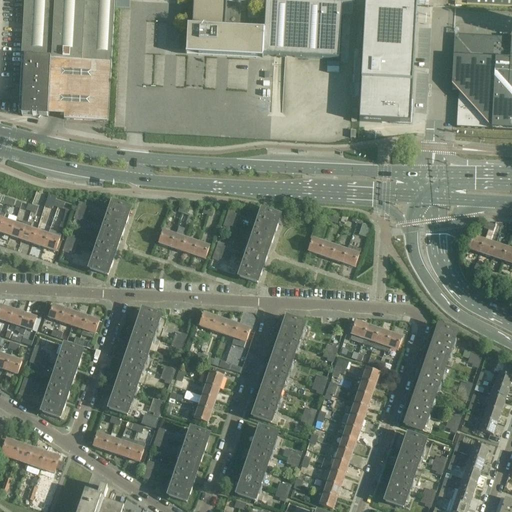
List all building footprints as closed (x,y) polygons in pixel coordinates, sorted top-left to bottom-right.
[(24,0),(22,58),(51,60),(61,60),(62,44),(36,43),(37,0),(24,0)] [(61,60),(81,61),(84,0),(37,0),(36,43),(62,44),(61,60)] [(64,120),(107,122),(111,81),(115,0),(84,0),(81,61),(61,60),(51,60),(48,114),(65,115),(64,120)] [(193,0),(192,28),(188,27),(187,52),(224,54),(224,55),(263,57),(339,61),(342,7),(342,6),(351,7),(352,7),(352,0),(193,0)] [(366,5),(359,122),(409,125),(416,8),(366,5)] [(451,86),(451,93),(458,93),(456,128),(511,131),(511,38),(497,38),(454,36),(451,86)] [(22,58),(18,113),(22,113),(22,117),(32,118),(37,118),(38,119),(40,118),(48,118),(48,114),(51,60),(22,58)] [(80,219),(84,207),(85,205),(80,203),(74,220),(79,221),(80,219)] [(122,237),(125,229),(124,229),(125,226),(126,227),(128,219),(130,211),(112,205),(101,238),(119,244),(121,237),(122,237)] [(84,207),(80,219),(85,221),(89,209),(84,207)] [(229,229),(229,227),(233,215),(234,213),(229,211),(223,227),(229,229)] [(274,234),(275,234),(278,227),(277,226),(280,219),(262,212),(251,246),(268,252),(271,245),(272,245),(274,237),(273,237),(274,234)] [(233,215),(229,227),(234,228),(238,216),(233,215)] [(0,230),(0,233),(10,237),(14,225),(4,221),(5,216),(0,230)] [(10,237),(21,241),(27,224),(23,222),(21,227),(14,225),(10,237)] [(21,241),(33,245),(37,233),(30,230),(32,225),(27,224),(21,241)] [(48,237),(44,249),(55,253),(60,241),(61,235),(50,231),(48,237)] [(33,245),(44,249),(48,237),(37,233),(33,245)] [(171,249),(175,237),(164,233),(159,245),(171,249)] [(69,252),(73,240),(74,238),(69,236),(63,252),(68,254),(69,252)] [(186,241),(175,237),(171,249),(182,253),(186,241)] [(116,251),(119,244),(101,238),(90,271),(107,277),(110,269),(111,270),(114,262),(113,262),(114,259),(115,259),(117,251),(116,251)] [(480,254),(485,242),(473,239),(469,251),(480,254)] [(73,240),(69,252),(74,254),(78,242),(73,240)] [(198,245),(186,241),(182,253),(193,257),(198,245)] [(320,257),(325,245),(313,241),(309,253),(320,257)] [(496,246),(485,242),(480,254),(492,258),(496,246)] [(492,258),(503,262),(507,250),(508,246),(509,244),(505,242),(504,245),(505,245),(503,249),(496,246),(492,258)] [(218,260),(222,248),(223,246),(218,244),(212,260),(217,262),(218,260)] [(198,245),(193,257),(205,261),(209,249),(198,245)] [(336,249),(325,245),(320,257),(332,261),(336,249)] [(266,259),(268,252),(251,246),(240,279),(257,285),(260,277),(263,269),(262,269),(263,267),(264,267),(267,259),(266,259)] [(347,252),(343,265),(354,269),(359,256),(358,256),(360,251),(349,247),(347,252)] [(222,248),(218,260),(223,261),(227,249),(222,248)] [(347,252),(336,249),(332,261),(343,265),(347,252)] [(503,262),(511,265),(511,251),(507,250),(503,262)] [(2,308),(0,314),(0,320),(10,324),(13,312),(2,308)] [(61,323),(65,311),(54,308),(50,320),(61,323)] [(77,315),(65,311),(61,323),(72,327),(77,315)] [(13,312),(10,324),(17,326),(15,332),(19,333),(21,328),(25,316),(25,315),(13,312)] [(132,346),(149,352),(160,318),(143,312),(132,346)] [(88,319),(77,315),(72,327),(84,331),(88,319)] [(25,316),(21,328),(32,332),(36,320),(37,320),(25,316)] [(212,332),(216,320),(204,316),(200,328),(212,332)] [(88,319),(84,331),(82,336),(94,340),(95,335),(100,323),(88,319)] [(36,320),(32,332),(37,333),(41,322),(36,320)] [(227,323),(216,320),(212,332),(223,336),(227,323)] [(276,353),(293,359),(304,326),(287,320),(276,353)] [(238,327),(227,323),(223,336),(234,340),(238,327)] [(361,345),(367,328),(356,324),(350,341),(361,345)] [(238,327),(234,340),(246,343),(250,331),(238,327)] [(379,332),(367,328),(361,345),(373,349),(379,332)] [(445,368),(448,360),(456,335),(439,329),(428,361),(445,368)] [(195,330),(186,356),(196,360),(196,361),(201,363),(203,356),(199,354),(198,355),(196,354),(197,349),(194,348),(199,331),(195,330)] [(390,335),(379,332),(373,349),(384,353),(390,335)] [(182,354),(187,336),(181,334),(181,336),(175,335),(171,348),(176,349),(175,352),(182,354)] [(390,335),(384,353),(389,354),(390,349),(397,352),(402,339),(390,335)] [(204,355),(210,338),(207,337),(204,344),(203,344),(202,348),(203,349),(201,352),(202,352),(202,355),(204,355)] [(85,342),(83,348),(90,350),(92,345),(85,342)] [(333,364),(339,347),(333,345),(332,347),(327,345),(323,358),(328,360),(327,362),(333,364)] [(35,346),(29,364),(36,366),(36,364),(41,365),(46,352),(41,351),(42,348),(35,346)] [(138,384),(149,352),(132,346),(121,378),(138,384)] [(54,381),(71,387),(83,354),(65,348),(54,381)] [(478,370),(484,353),(478,351),(477,353),(472,351),(468,364),(473,366),(472,368),(478,370)] [(282,392),(293,359),(276,353),(265,385),(282,392)] [(10,359),(0,355),(0,369),(6,371),(10,359)] [(361,363),(364,357),(358,355),(356,362),(361,363)] [(370,358),(367,365),(379,369),(381,363),(370,358)] [(10,359),(6,371),(18,375),(22,363),(10,359)] [(352,363),(338,359),(334,373),(340,375),(344,376),(346,370),(349,371),(352,363)] [(171,386),(177,369),(176,369),(178,362),(172,360),(169,366),(170,367),(170,369),(165,367),(160,380),(165,382),(165,384),(171,386)] [(213,365),(213,366),(224,370),(226,363),(215,360),(215,361),(211,360),(209,364),(213,365)] [(434,400),(436,392),(445,368),(428,361),(417,394),(434,400)] [(363,383),(375,387),(379,375),(367,371),(363,383)] [(207,386),(219,390),(223,379),(206,373),(202,384),(207,386)] [(486,375),(481,373),(478,381),(484,383),(486,375)] [(495,387),(508,391),(511,380),(511,379),(499,375),(495,387)] [(186,391),(190,380),(184,378),(177,376),(176,381),(178,381),(175,388),(186,391)] [(323,397),(328,379),(322,377),(321,379),(316,378),(312,391),(317,392),(316,395),(323,397)] [(127,417),(135,392),(138,384),(121,378),(110,411),(127,417)] [(24,379),(18,396),(19,397),(18,400),(23,402),(26,396),(30,398),(35,385),(30,383),(31,381),(24,379)] [(54,381),(43,414),(60,420),(71,387),(54,381)] [(363,383),(359,394),(371,398),(375,387),(363,383)] [(467,402),(473,385),(467,383),(466,385),(461,383),(456,397),(461,398),(461,400),(467,402)] [(337,386),(330,384),(326,395),(332,398),(334,393),(335,393),(337,386)] [(265,385),(253,419),(271,425),(282,392),(265,385)] [(215,402),(218,392),(219,390),(207,386),(203,397),(215,402)] [(495,387),(491,398),(504,403),(508,391),(495,387)] [(359,394),(355,405),(367,409),(371,398),(359,394)] [(434,400),(417,394),(405,427),(423,433),(434,400)] [(479,398),(473,396),(470,403),(476,405),(479,398)] [(212,413),(215,402),(203,397),(199,408),(194,407),(212,413)] [(182,403),(176,401),(169,398),(168,403),(168,404),(166,412),(171,413),(173,407),(179,410),(182,403)] [(491,398),(487,409),(500,414),(504,403),(491,398)] [(160,419),(165,402),(159,399),(158,402),(154,400),(151,407),(147,406),(145,411),(149,412),(149,413),(154,415),(153,416),(160,419)] [(355,405),(351,416),(363,421),(367,409),(355,405)] [(327,408),(322,406),(318,418),(325,420),(326,415),(325,414),(327,408)] [(212,413),(194,407),(193,411),(198,413),(195,420),(208,424),(212,413)] [(497,425),(500,414),(487,409),(484,421),(497,425)] [(311,430),(317,412),(311,410),(310,412),(305,410),(301,423),(306,425),(305,427),(311,430)] [(351,416),(347,428),(359,432),(363,421),(351,416)] [(450,416),(446,429),(450,431),(450,433),(456,435),(462,418),(456,416),(455,418),(450,416)] [(146,417),(143,425),(155,429),(157,421),(146,417)] [(322,425),(323,425),(325,420),(318,418),(316,422),(317,423),(315,428),(321,430),(322,425)] [(117,419),(115,425),(126,429),(128,423),(122,421),(117,419)] [(497,425),(484,421),(480,432),(492,437),(497,425)] [(128,423),(126,429),(137,433),(139,426),(134,425),(128,423)] [(347,428),(343,439),(356,443),(359,432),(347,428)] [(159,429),(153,447),(159,449),(160,447),(165,448),(167,445),(170,446),(172,441),(173,442),(175,437),(165,434),(166,431),(159,429)] [(249,463),(266,469),(277,436),(260,430),(249,463)] [(180,464),(198,470),(209,437),(192,431),(180,464)] [(457,445),(456,444),(454,452),(459,454),(462,447),(465,436),(460,435),(457,445)] [(98,436),(94,448),(106,452),(110,440),(98,436)] [(397,470),(414,476),(426,443),(408,437),(397,470)] [(110,440),(106,452),(117,456),(123,438),(121,443),(110,440)] [(123,438),(117,456),(128,460),(134,442),(123,438)] [(352,455),(356,443),(343,439),(340,450),(352,455)] [(15,461),(20,446),(7,442),(2,457),(15,461)] [(134,442),(128,460),(139,464),(144,451),(146,446),(138,443),(134,442)] [(33,451),(20,446),(15,461),(28,466),(33,451)] [(467,457),(484,462),(488,451),(475,447),(471,458),(467,456),(467,457)] [(348,466),(352,455),(340,450),(336,461),(348,466)] [(28,466),(41,470),(46,455),(33,451),(28,466)] [(305,457),(315,460),(317,455),(310,452),(307,451),(305,457)] [(297,471),(303,454),(296,452),(296,454),(290,452),(286,465),(291,467),(290,469),(297,471)] [(454,452),(450,463),(456,465),(459,454),(454,452)] [(46,455),(41,470),(54,475),(59,460),(46,455)] [(480,474),(484,462),(467,457),(466,461),(469,463),(467,469),(480,474)] [(442,477),(448,460),(441,458),(441,460),(436,458),(431,471),(436,473),(436,475),(442,477)] [(344,477),(348,466),(336,461),(334,468),(329,466),(327,471),(332,473),(344,477)] [(148,462),(142,479),(144,480),(143,483),(147,484),(149,479),(154,481),(158,468),(154,466),(155,464),(148,462)] [(266,469),(249,463),(238,497),(255,502),(266,469)] [(448,470),(453,472),(456,465),(450,463),(448,470)] [(198,470),(180,464),(169,497),(187,504),(198,470)] [(467,469),(463,481),(476,485),(480,474),(467,469)] [(414,476),(397,470),(386,503),(403,509),(414,476)] [(340,488),(344,477),(332,473),(328,484),(340,488)] [(450,480),(445,479),(442,486),(448,488),(450,480)] [(463,481),(459,492),(472,496),(476,485),(463,481)] [(286,504),(292,486),(285,484),(285,486),(280,485),(275,498),(280,499),(280,502),(286,504)] [(337,499),(340,488),(328,484),(324,495),(337,499)] [(101,487),(98,497),(102,498),(96,511),(121,511),(123,506),(104,499),(107,490),(101,487)] [(431,510),(437,492),(430,490),(430,492),(425,490),(420,504),(425,505),(425,508),(431,510)] [(468,508),(472,496),(459,492),(454,490),(450,502),(468,508)] [(98,497),(85,492),(78,511),(96,511),(102,498),(98,497)] [(337,499),(324,495),(320,507),(333,511),(337,499)] [(510,511),(511,509),(511,502),(505,500),(500,511),(510,511)] [(230,501),(226,511),(232,511),(236,503),(230,501)] [(466,511),(468,508),(450,502),(446,511),(466,511)] [(446,511),(448,507),(437,503),(435,509),(444,511),(446,511)]
